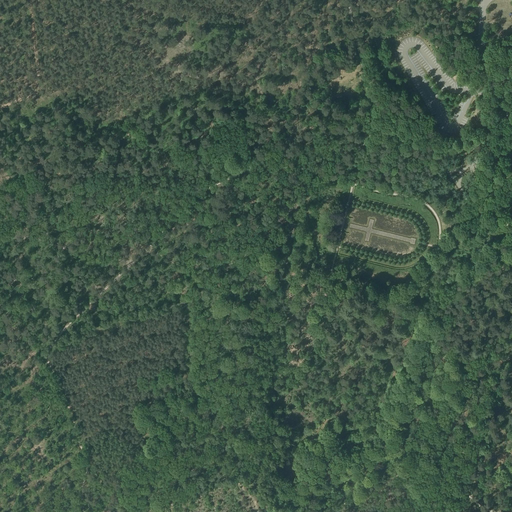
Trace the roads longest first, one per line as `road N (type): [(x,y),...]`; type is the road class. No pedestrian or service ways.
road 1 (track): [(0,255),(130,263)]
road 2 (track): [(0,108),(33,91),(36,81),(31,0)]
road 3 (unclassified): [(511,120),(486,63),(483,0)]
